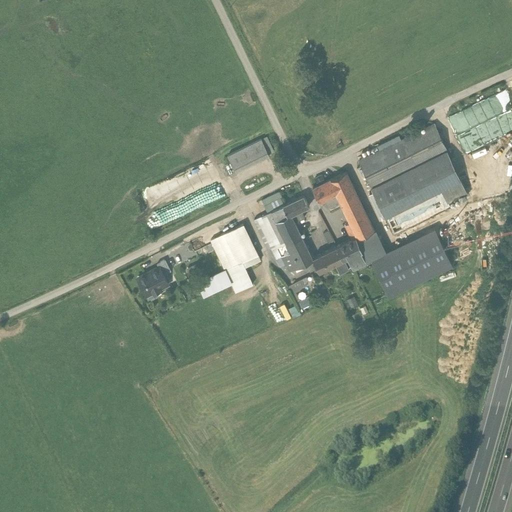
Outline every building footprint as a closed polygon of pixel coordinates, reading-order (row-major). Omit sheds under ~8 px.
[(466,151),(505,135),(502,129),(495,132),(490,120),(458,132),(466,151)] [(434,123),(359,159),(384,212),(386,212),(393,226),(448,198),(448,200),(466,191),(446,150),(447,150),(434,123)] [(269,155),(261,139),(227,155),(231,162),(225,165),(229,172),(234,170),(235,171),(269,155)] [(357,236),(361,249),(379,241),(346,171),(312,187),(318,201),(325,198),(330,209),(341,204),(351,223),(357,236)] [(268,204),(271,210),(282,205),(284,204),(280,198),(282,197),(280,192),(261,200),(264,206),(268,204)] [(284,204),(282,205),(287,216),(291,214),(301,209),(309,206),(303,195),(284,204)] [(271,210),(275,219),(287,243),(302,236),(295,222),(291,214),(287,216),(282,205),(271,210)] [(304,217),(301,209),(291,214),(295,222),(304,217)] [(270,248),(287,243),(275,219),(271,210),(254,219),(268,249),(270,248)] [(345,225),(351,238),(357,236),(351,223),(345,225)] [(260,259),(243,224),(211,239),(224,268),(197,281),(204,295),(231,282),(235,292),(253,284),(245,267),(260,259)] [(434,227),(384,251),(371,257),(388,294),(451,263),(434,227)] [(323,233),(328,242),(333,240),(328,230),(323,233)] [(312,258),(302,236),(287,243),(290,251),(281,255),(285,264),(288,270),(312,258)] [(351,238),(336,245),(343,258),(347,256),(352,265),(352,267),(366,260),(361,249),(357,236),(351,238)] [(384,251),(379,241),(361,249),(366,260),(371,257),(384,251)] [(287,243),(270,248),(275,258),(280,266),(285,264),(281,255),(290,251),(287,243)] [(339,271),(352,265),(347,256),(343,258),(336,245),(312,257),(319,269),(335,262),(339,271)] [(156,263),(158,266),(159,266),(163,274),(170,270),(165,259),(156,263)] [(168,283),(163,274),(159,266),(158,266),(152,269),(152,268),(145,272),(145,273),(137,277),(149,300),(154,297),(151,292),(168,283)] [(303,307),(316,302),(305,277),(292,282),(303,307)]
